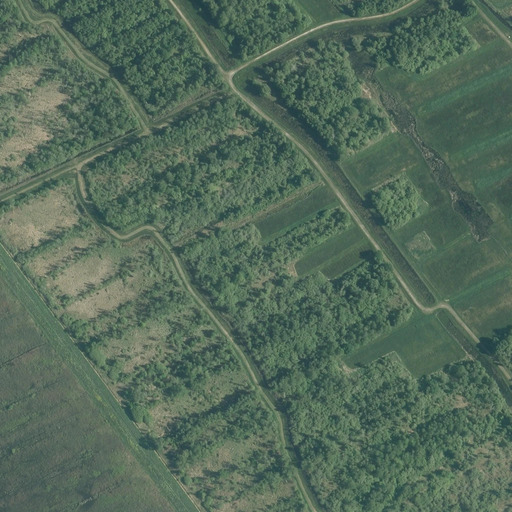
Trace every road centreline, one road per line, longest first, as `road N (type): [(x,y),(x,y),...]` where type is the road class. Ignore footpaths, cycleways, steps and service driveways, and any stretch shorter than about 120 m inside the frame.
road 1 (track): [(225,77),(314,162),(418,305),(449,307),(511,382)]
road 2 (track): [(190,511),(0,256)]
road 3 (track): [(416,0),(385,15),(322,25),(225,77)]
